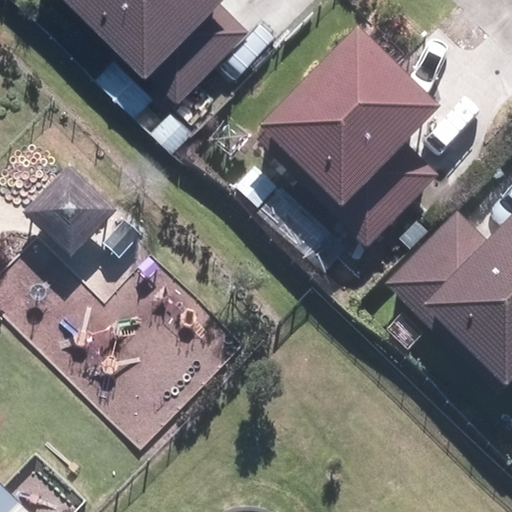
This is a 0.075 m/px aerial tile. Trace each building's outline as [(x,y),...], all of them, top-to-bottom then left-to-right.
[(130,69),(165,104),(233,37),(198,2),(199,0),(39,0),(121,81),(130,69)] [(236,146),(353,259),(424,185),(389,152),(412,129),(329,49),(236,146)] [(78,260),(96,239),(121,261),(150,229),(130,211),(112,231),(107,227),(122,210),(72,165),(27,215),(78,260)] [(0,212),(8,204),(0,196),(0,511),(47,511),(0,466),(0,212)] [(398,325),(479,405),(511,371),(511,247),(494,229),(473,250),(445,222),(376,292),(404,319),(398,325)]
